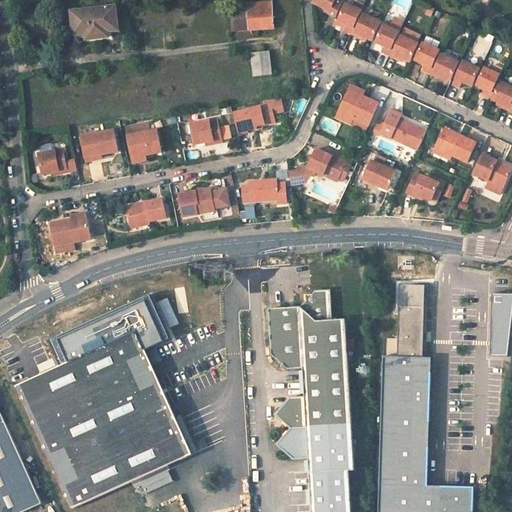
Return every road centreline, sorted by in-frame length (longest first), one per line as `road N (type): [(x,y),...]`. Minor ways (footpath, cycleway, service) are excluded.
road 1 (residential): [(511,138),(338,65),(326,71),(293,143),(278,156),(23,202)]
road 2 (tertiary): [(502,251),(373,234),(218,243),(102,269),(32,307)]
road 3 (unknown): [(9,57),(94,58),(257,42)]
road 4 (residential): [(2,0),(23,202)]
